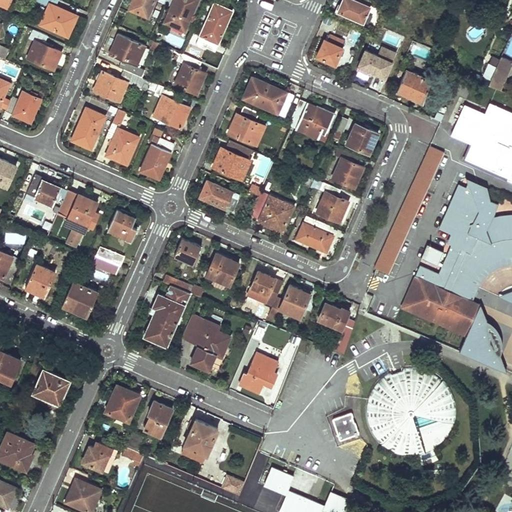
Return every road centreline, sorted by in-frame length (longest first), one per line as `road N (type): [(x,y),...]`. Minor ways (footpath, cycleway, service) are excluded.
road 1 (residential): [(170,206),(315,270),(334,272),(345,263),(401,130),(398,119),(288,67)]
road 2 (residential): [(35,511),(107,349)]
road 3 (residential): [(107,349),(267,421)]
road 4 (residential): [(170,206),(240,49)]
road 5 (residential): [(42,151),(107,0)]
road 6 (residential): [(107,349),(170,206)]
road 7 (residential): [(42,151),(170,206)]
